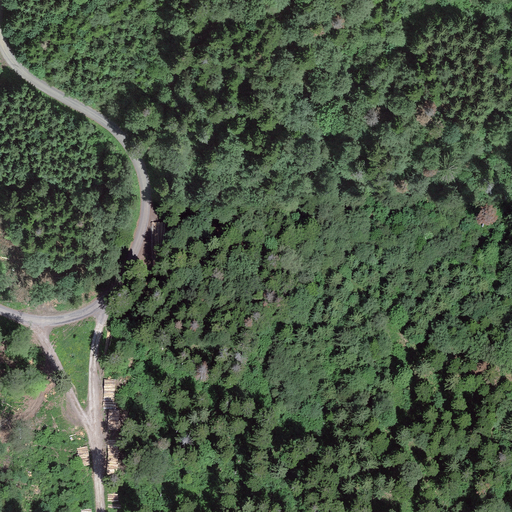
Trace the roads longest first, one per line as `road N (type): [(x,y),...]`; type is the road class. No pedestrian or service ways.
road 1 (unclassified): [(0,309),(42,321),(96,306),(128,268),(146,207),(140,166),(119,134),(27,75),(0,39)]
road 2 (track): [(140,166),(222,43),(280,0)]
road 3 (track): [(100,511),(92,369),(107,298)]
road 4 (track): [(35,320),(95,441)]
